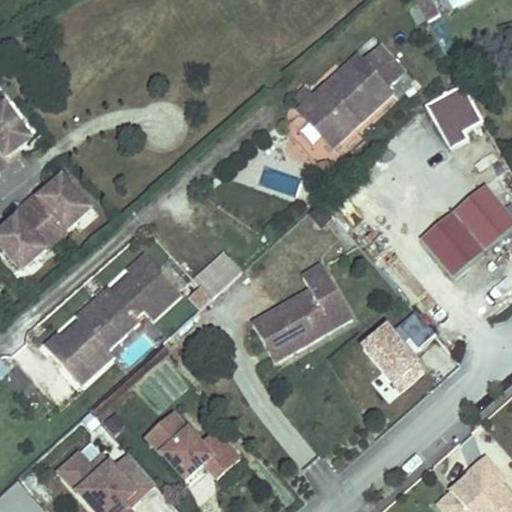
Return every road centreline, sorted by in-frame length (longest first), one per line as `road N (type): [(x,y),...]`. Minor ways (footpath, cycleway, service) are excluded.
road 1 (residential): [(511,349),(329,511)]
road 2 (unknown): [(511,341),(423,256),(403,163)]
